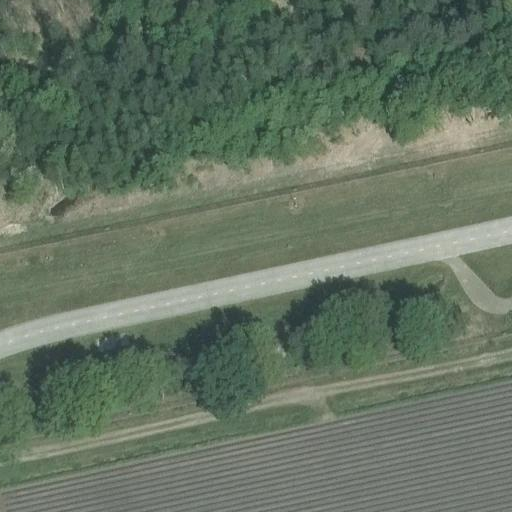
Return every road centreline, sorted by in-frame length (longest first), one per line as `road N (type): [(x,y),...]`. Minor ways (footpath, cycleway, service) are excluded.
road 1 (unclassified): [(511,230),(0,345)]
road 2 (track): [(511,352),(0,463)]
